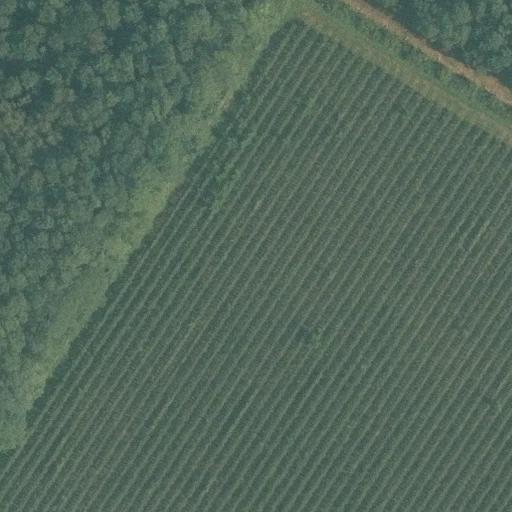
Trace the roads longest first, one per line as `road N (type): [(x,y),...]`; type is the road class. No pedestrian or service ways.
road 1 (track): [(290,0),(271,45),(140,223),(0,455)]
road 2 (track): [(285,11),(511,141)]
